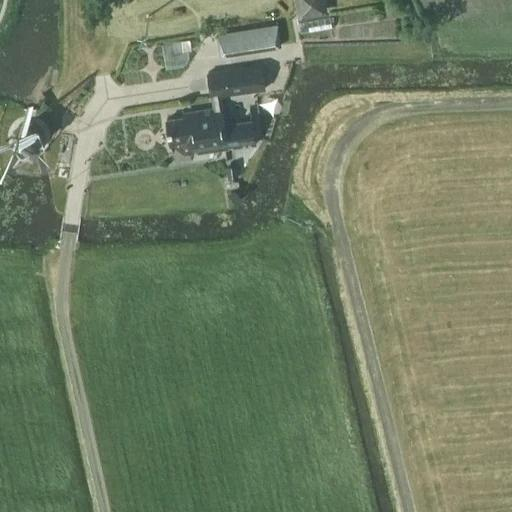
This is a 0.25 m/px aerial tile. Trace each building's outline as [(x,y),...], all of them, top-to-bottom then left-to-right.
[(300,0),(302,13),(332,9),(330,0),(300,0)] [(334,14),(305,18),(306,30),(335,26),(334,14)] [(277,46),(273,23),(217,32),(221,55),(277,46)] [(266,88),(262,63),(207,71),(211,96),(266,88)] [(192,115),(168,119),(172,146),(178,145),(178,146),(186,152),(190,151),(190,154),(256,144),(252,120),(225,124),(223,107),(191,112),(192,115)] [(36,125),(24,125),(15,131),(13,144),(22,154),(35,154),(45,145),(44,133),(36,125)] [(239,177),(237,164),(227,165),(228,179),(239,177)]
